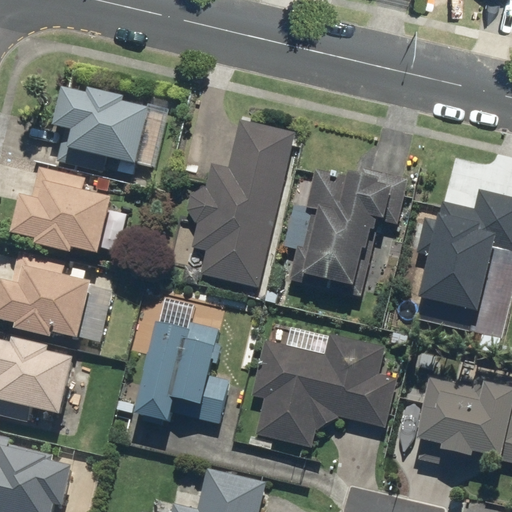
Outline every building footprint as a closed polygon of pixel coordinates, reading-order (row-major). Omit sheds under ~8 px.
[(136,172),(149,114),(121,108),(122,102),(85,94),(84,98),(58,93),(50,133),(64,136),(57,166),(103,176),(106,165),(136,172)] [(199,279),(258,293),(294,135),(239,122),(228,170),(210,166),(190,252),(205,256),(199,279)] [(17,201),(8,240),(33,246),(32,252),(69,260),(70,255),(96,261),(109,203),(81,196),(85,182),(38,171),(30,204),(17,201)] [(314,172),(287,284),(362,302),(381,224),(397,227),(407,183),(362,172),(359,183),(314,172)] [(426,261),(412,323),(472,337),(487,272),(511,278),(511,276),(511,199),(477,192),(473,212),(439,204),(435,223),(422,220),(413,258),(426,261)] [(0,284),(0,327),(12,330),(11,337),(48,345),(49,340),(75,346),(88,288),(61,282),(65,266),(18,255),(10,287),(0,284)] [(160,298),(130,420),(167,429),(169,418),(219,430),(230,383),(208,378),(218,335),(189,328),(194,307),(160,298)] [(292,352),(262,344),(248,399),(262,402),(254,438),(312,452),(316,434),(336,421),(385,433),(397,381),(380,377),(386,351),(298,330),(292,352)] [(6,349),(0,347),(0,421),(28,428),(31,415),(58,422),(71,365),(47,359),(49,353),(8,343),(6,349)] [(511,469),(511,379),(475,372),(471,390),(428,380),(414,446),(420,448),(417,463),(466,474),(469,460),(511,469)] [(0,511),(51,511),(52,511),(59,511),(71,469),(8,453),(11,443),(0,440),(0,511)] [(259,511),(266,485),(206,471),(196,511),(191,511),(172,507),(170,511),(259,511)]
